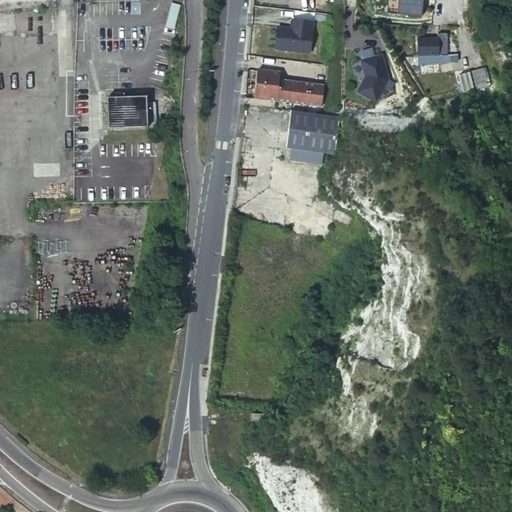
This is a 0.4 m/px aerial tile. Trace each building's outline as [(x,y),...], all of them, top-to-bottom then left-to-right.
[(408,0),(401,0),(399,11),(407,12),(408,0)] [(408,0),(407,12),(431,16),(432,0),(408,0)] [(172,3),(166,27),(174,29),(179,4),(172,3)] [(291,17),(277,15),(274,36),(309,41),(313,10),(296,8),(295,17),(291,17)] [(461,33),(461,38),(440,37),(440,54),(442,54),(442,63),(478,61),(478,55),(469,55),(469,33),(461,33)] [(392,51),(372,56),(376,72),(377,73),(373,78),(372,78),(367,87),(385,98),(399,75),(392,51)] [(279,59),(256,56),(255,62),(252,85),(321,92),(324,73),(278,67),(279,59)] [(483,67),(456,76),(462,94),(489,85),(483,67)] [(146,100),(108,100),(108,128),(145,128),(146,100)] [(346,142),(349,106),(297,101),(293,139),(298,139),(297,151),(330,154),(331,142),(343,143),(343,141),(346,142)]
